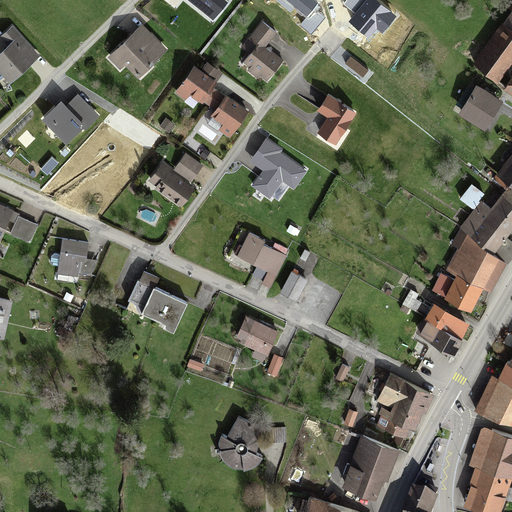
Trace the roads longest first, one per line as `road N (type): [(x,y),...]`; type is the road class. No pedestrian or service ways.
road 1 (residential): [(0,186),(450,395)]
road 2 (residential): [(0,129),(133,0)]
road 3 (secondary): [(511,290),(450,395)]
road 4 (secondary): [(445,404),(392,511)]
